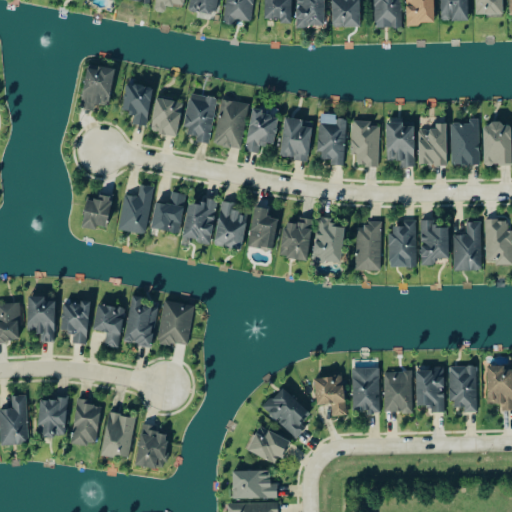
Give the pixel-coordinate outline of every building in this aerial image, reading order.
[(185,0),(157,0),(156,11),(166,12),(168,4),(184,7),(185,0)] [(217,14),(219,0),(191,0),(189,9),(217,14)] [(254,0),(227,0),(225,20),(252,23),(254,0)] [(266,0),(266,19),(282,19),(282,23),(292,23),(292,0),(266,0)] [(325,0),(298,0),(298,26),(325,27),(325,0)] [(333,0),(334,27),(361,26),(360,0),(333,0)] [(402,0),(375,0),(375,27),(402,28),(402,0)] [(435,0),(407,0),(408,24),(436,24),(435,0)] [(470,20),(469,0),(442,0),(443,21),(470,20)] [(477,0),(478,15),(505,14),(504,0),(477,0)] [(115,68),(98,66),(98,69),(87,68),(82,108),(95,110),(95,104),(111,106),(115,68)] [(148,126),(154,87),(128,83),(123,111),(136,113),(134,124),(148,126)] [(218,98),(192,93),(185,134),(198,136),(197,142),(210,144),(218,98)] [(178,136),(184,103),(158,98),(151,131),(178,136)] [(242,149),(250,104),(223,99),(215,145),(242,149)] [(261,153),(262,144),(276,146),(280,117),(264,115),(265,109),(253,108),(247,151),(261,153)] [(281,157),(309,160),(313,128),(304,126),(304,120),(286,118),(281,157)] [(452,124),(453,166),(482,165),(480,118),(471,119),(471,123),(452,124)] [(346,165),(347,119),(338,119),(338,125),(321,124),(320,159),(332,159),(332,165),(346,165)] [(380,166),(381,127),(370,126),(371,121),(354,121),(353,155),(358,155),(358,166),(380,166)] [(416,167),(415,126),(405,127),(405,122),(387,123),(388,161),(402,161),(402,167),(416,167)] [(449,165),(448,123),(437,123),(437,129),(420,129),(421,165),(449,165)] [(511,164),(511,123),(485,124),(485,165),(511,164)] [(120,230),(147,235),(155,187),(142,185),(139,197),(126,195),(120,230)] [(181,233),(185,194),(172,193),(171,203),(156,202),(153,230),(181,233)] [(83,226),(108,231),(114,197),(100,194),(99,201),(88,199),(83,226)] [(217,200),(205,199),(204,205),(189,203),(185,240),(212,243),(217,200)] [(243,249),(247,216),(240,215),(240,211),(235,210),(235,203),(222,202),(216,246),(243,249)] [(270,209),(257,207),(249,245),(273,250),(280,219),(268,217),(270,209)] [(316,262),(344,264),(345,226),(331,226),(331,218),(318,217),(316,262)] [(282,257),(309,261),(315,220),(300,218),(299,224),(286,222),(282,257)] [(391,268),(418,267),(417,220),(404,220),(404,227),(391,227),(391,268)] [(450,259),(449,227),(434,227),(433,220),(422,221),(423,266),(437,265),(436,259),(450,259)] [(487,220),(488,262),(496,261),(496,265),(511,264),(511,230),(509,231),(509,220),(487,220)] [(382,271),(383,222),(367,221),(367,228),(358,228),(357,270),(382,271)] [(455,235),(456,271),(483,270),(482,222),(468,222),(468,235),(455,235)] [(126,343),(152,347),(158,308),(144,305),(144,298),(133,296),(126,343)] [(55,342),(56,302),(46,301),(46,297),(29,297),(28,332),(42,332),(42,342),(55,342)] [(189,347),(195,306),(165,301),(159,342),(189,347)] [(90,304),(64,303),(63,333),(75,333),(74,344),(88,344),(90,304)] [(0,341),(21,341),(19,304),(0,304),(0,341)] [(120,348),(125,308),(98,305),(95,331),(107,332),(106,347),(120,348)] [(465,413),(478,412),(477,366),(452,367),(452,408),(465,408),(465,413)] [(504,404),(504,411),(511,410),(511,370),(506,370),(506,366),(488,366),(489,405),(504,404)] [(354,411),(381,411),(380,368),(354,368),(354,411)] [(446,413),(445,369),(418,369),(419,407),(433,406),(433,413),(446,413)] [(413,372),(385,372),(386,413),(414,413),(413,372)] [(348,415),(344,376),(316,379),(318,406),(333,405),(334,417),(348,415)] [(302,424),(312,415),(284,387),(265,407),(296,439),(307,429),(302,424)] [(2,445),(29,444),(27,396),(13,396),(13,409),(1,410),(2,445)] [(40,436),(66,437),(68,400),(41,399),(40,436)] [(75,444),(99,445),(101,403),(76,402),(75,444)] [(103,456),(131,459),(136,417),(108,414),(103,456)] [(137,465),(165,470),(170,436),(157,434),(158,426),(143,424),(137,465)] [(278,465),(291,441),(260,426),(248,450),(278,465)] [(279,498),(278,484),(271,484),(271,471),(234,472),(235,499),(279,498)] [(279,511),(279,503),(229,504),(229,511),(279,511)]
